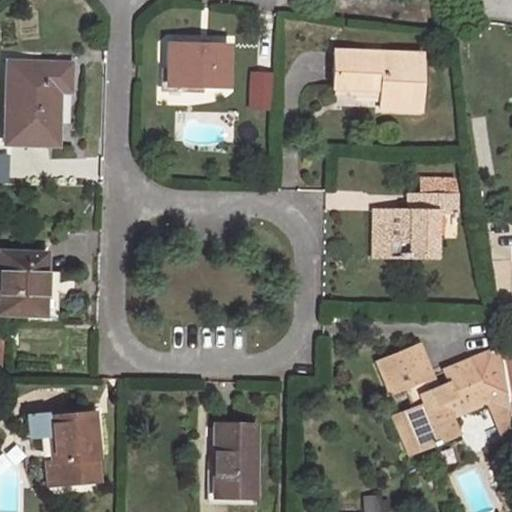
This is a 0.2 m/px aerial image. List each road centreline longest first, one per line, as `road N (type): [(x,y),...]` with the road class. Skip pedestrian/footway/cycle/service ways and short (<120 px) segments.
road 1 (residential): [(115,199),(112,321),(138,359),(279,363),(303,335),(306,244),(273,205)]
road 2 (residential): [(119,0),(115,199)]
road 3 (residential): [(273,205),(115,199)]
